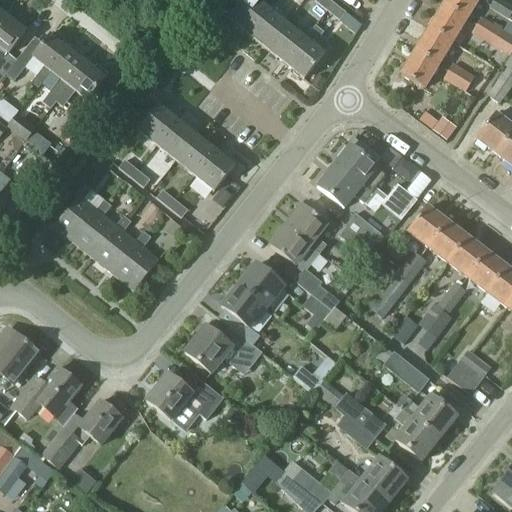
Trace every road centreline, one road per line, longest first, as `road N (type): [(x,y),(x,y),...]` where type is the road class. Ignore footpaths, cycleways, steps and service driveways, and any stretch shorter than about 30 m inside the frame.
road 1 (residential): [(344,94),(141,345),(97,353),(22,292),(0,289)]
road 2 (residential): [(511,217),(344,94)]
road 3 (residential): [(431,511),(511,412)]
